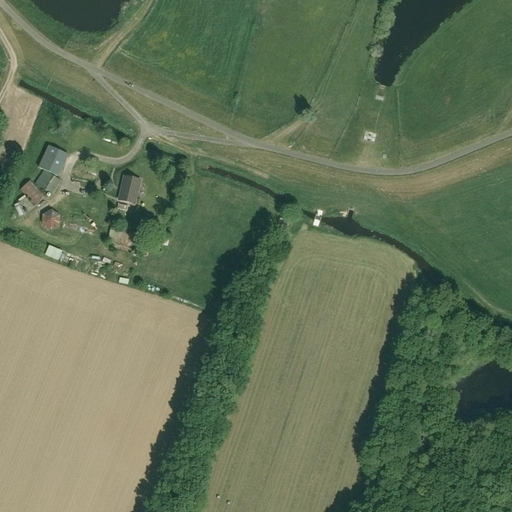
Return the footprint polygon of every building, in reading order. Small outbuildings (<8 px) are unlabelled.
[(48,147),(39,168),(57,176),(67,155),(48,147)] [(50,196),(60,181),(44,171),(34,185),(50,196)] [(140,181),(124,177),(119,201),(134,205),(140,181)] [(45,197),(30,181),(21,190),(36,206),(45,197)] [(34,209),(24,196),(18,201),(20,203),(13,206),(19,217),(26,213),(27,214),(34,209)] [(55,230),(55,213),(41,213),(41,230),(55,230)] [(148,235),(111,228),(107,243),(144,250),(148,235)] [(164,246),(166,238),(155,236),(153,244),(164,246)] [(46,247),(43,257),(57,262),(60,252),(46,247)] [(92,273),(102,270),(100,263),(90,265),(92,273)]
